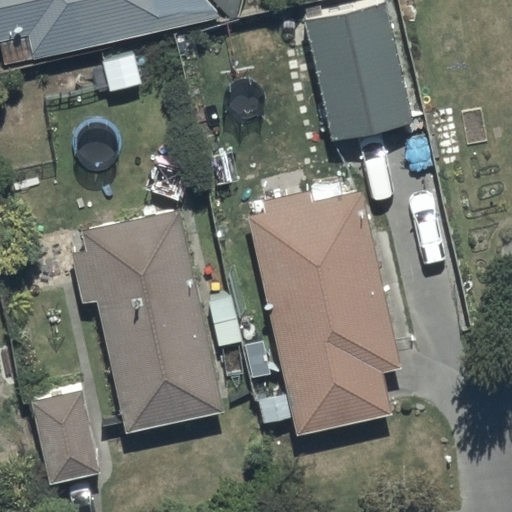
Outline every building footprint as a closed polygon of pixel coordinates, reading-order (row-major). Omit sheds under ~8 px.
[(0,0),(0,34),(31,28),(36,52),(210,14),(197,0),(0,0)] [(379,5),(308,21),(333,136),(404,120),(379,5)] [(386,360),(351,196),(307,205),(302,197),(268,204),(272,220),(259,223),(302,423),(378,407),(369,364),(386,360)] [(213,408),(172,216),(87,234),(91,251),(75,254),(84,299),(99,295),(127,427),(213,408)] [(75,393),(32,403),(49,476),(92,466),(75,393)]
